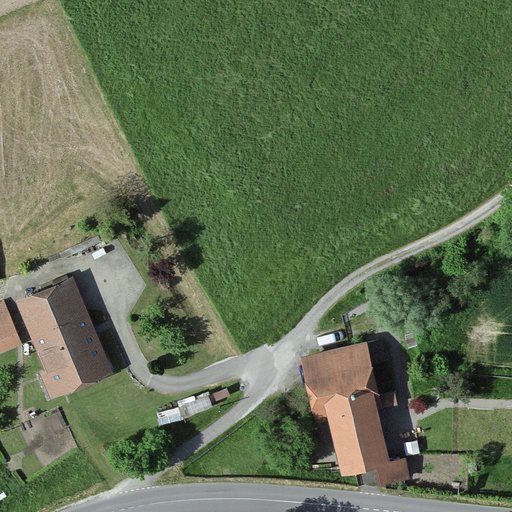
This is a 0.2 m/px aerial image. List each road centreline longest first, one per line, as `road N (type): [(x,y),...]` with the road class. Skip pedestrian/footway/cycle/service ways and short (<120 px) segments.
road 1 (primary): [(104,511),(232,496),(404,511)]
road 2 (track): [(276,360),(361,276),(448,235),(511,191)]
